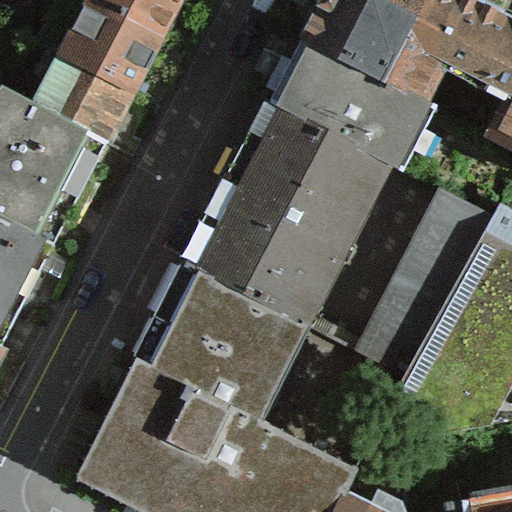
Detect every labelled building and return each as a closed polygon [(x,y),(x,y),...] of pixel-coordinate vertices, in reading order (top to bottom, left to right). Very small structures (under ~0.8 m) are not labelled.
[(85,0),(87,1),(159,39),(163,33),(180,0),(85,0)] [(321,0),(314,13),(315,14),(303,37),(383,78),(422,0),(321,0)] [(422,0),(383,78),(424,100),(442,64),(454,70),(458,62),(501,84),(497,92),(509,98),(490,135),(511,146),(511,20),(498,14),(499,11),(492,8),(476,0),(422,0)] [(161,40),(159,39),(87,1),(60,52),(62,53),(133,90),(135,91),(145,71),(161,40)] [(404,169),(436,107),(424,100),(383,78),(303,37),(278,84),(270,99),(386,159),(404,169)] [(35,104),(107,141),(117,121),(133,90),(62,53),(35,104)] [(107,141),(35,104),(0,85),(0,214),(54,243),(67,218),(107,141)] [(386,159),(270,99),(208,219),(187,259),(302,320),(386,159)] [(407,374),(495,216),(442,189),(359,349),(407,374)] [(420,433),(487,421),(511,376),(511,209),(501,204),(495,216),(407,374),(385,413),(420,433)] [(54,243),(0,214),(0,344),(0,345),(13,319),(54,243)] [(136,355),(138,356),(263,419),(311,324),(302,320),(187,259),(164,303),(136,355)] [(148,511),(333,511),(344,491),(357,466),(263,419),(138,356),(77,476),(138,507),(148,511)] [(386,511),(344,491),(333,511),(386,511)] [(511,511),(511,501),(474,508),(475,511),(511,511)]
